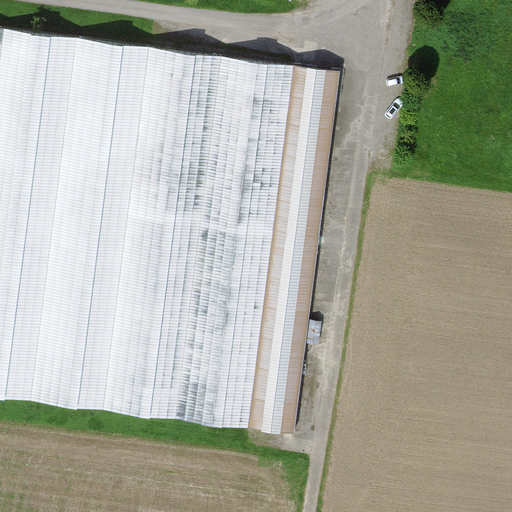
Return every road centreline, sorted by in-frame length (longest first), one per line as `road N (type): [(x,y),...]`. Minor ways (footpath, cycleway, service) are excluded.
road 1 (track): [(389,0),(308,511)]
road 2 (track): [(78,0),(384,42)]
